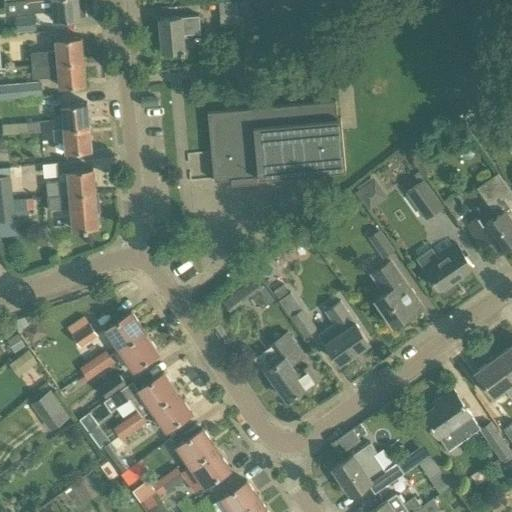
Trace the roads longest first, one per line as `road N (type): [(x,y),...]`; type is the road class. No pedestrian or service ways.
road 1 (residential): [(289,441),(511,293)]
road 2 (residential): [(134,258),(139,231),(114,0)]
road 3 (residential): [(289,441),(263,433),(161,275),(134,258)]
road 4 (residential): [(11,294),(134,258)]
